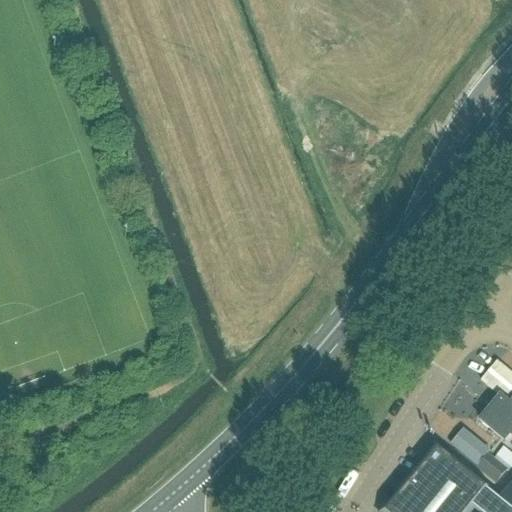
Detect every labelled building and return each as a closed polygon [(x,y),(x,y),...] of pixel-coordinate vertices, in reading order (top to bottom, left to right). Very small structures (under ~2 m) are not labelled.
[(501,247),(495,252),(495,253),(500,257),(501,257),(506,252),(506,251),(501,247)] [(511,379),(495,365),(479,384),(504,404),(511,395),(511,379)] [(511,400),(506,408),(497,401),(478,424),(501,443),(511,429),(511,400)] [(470,511),(486,511),(495,503),(481,492),(433,453),(385,511),(464,511),(467,509),(470,511)] [(496,464),(486,456),(474,470),(474,471),(493,487),(495,485),(504,474),(505,472),(496,464)] [(511,511),(511,484),(495,503),(486,511),(511,511)]
